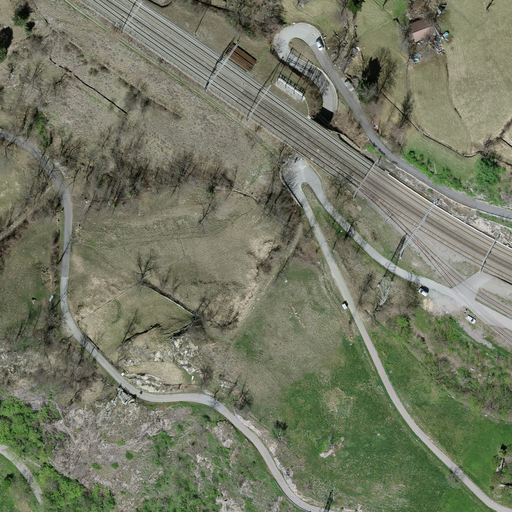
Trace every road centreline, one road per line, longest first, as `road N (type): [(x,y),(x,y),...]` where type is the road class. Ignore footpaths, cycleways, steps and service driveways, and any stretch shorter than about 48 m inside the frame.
road 1 (unclassified): [(507,511),(420,435),(386,384),(295,182),(322,126),(325,89),(281,45),(291,31),(309,34),(363,123),(401,165),(466,201),(511,215)]
road 2 (unclassified): [(0,133),(34,152),(59,183),(67,207),(62,295),(72,327),(134,392),(200,398),(221,408),(258,443),(291,496),(323,511)]
